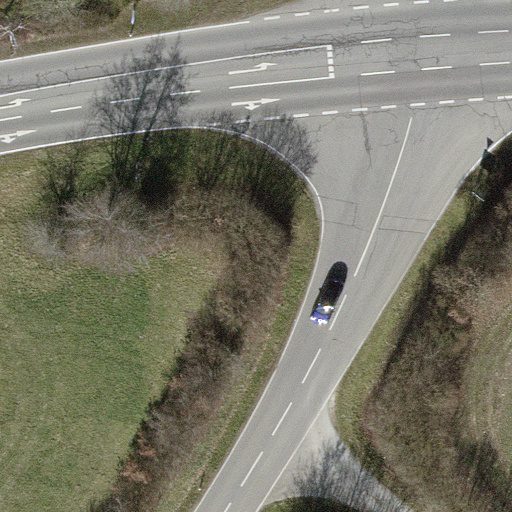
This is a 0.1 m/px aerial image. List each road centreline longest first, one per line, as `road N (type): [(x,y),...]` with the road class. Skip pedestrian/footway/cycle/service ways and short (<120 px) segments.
road 1 (tertiary): [(433,49),(413,135),(339,313),(283,429),(227,511)]
road 2 (secondary): [(0,104),(433,49)]
road 3 (track): [(283,429),(379,511)]
